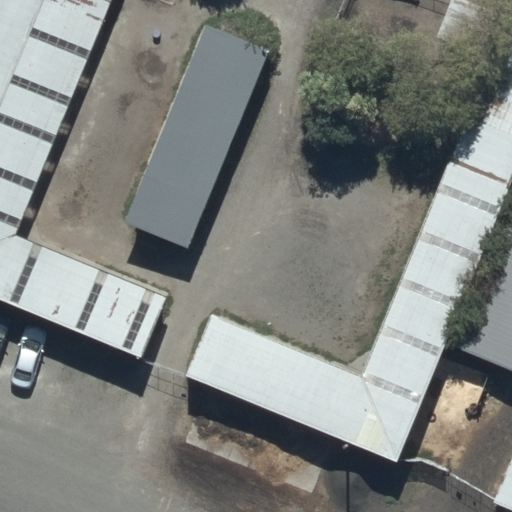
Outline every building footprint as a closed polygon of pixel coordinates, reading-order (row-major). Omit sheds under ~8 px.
[(0,0),(0,308),(138,364),(163,302),(13,241),(110,0),(0,0)] [(184,387),(395,473),(511,189),(511,15),(510,14),(360,378),(213,318),(184,387)] [(204,24),(125,234),(186,258),(270,50),(204,24)] [(511,214),(458,349),(511,371),(511,214)] [(511,511),(511,465),(493,511),(494,511),(511,511)]
